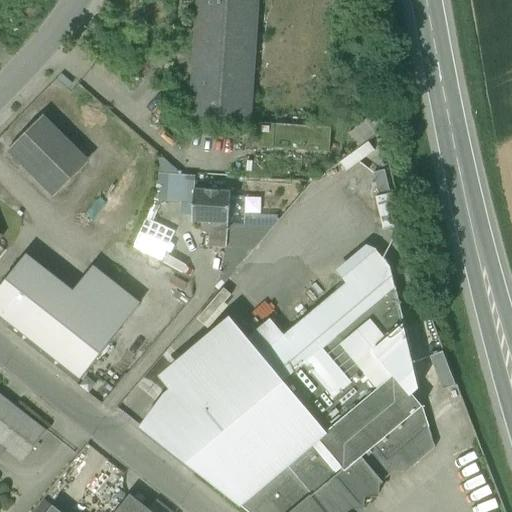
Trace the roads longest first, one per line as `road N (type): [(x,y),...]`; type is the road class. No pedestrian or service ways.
road 1 (secondary): [(426,0),(511,375)]
road 2 (residential): [(205,511),(0,349)]
road 3 (residential): [(77,0),(0,94)]
